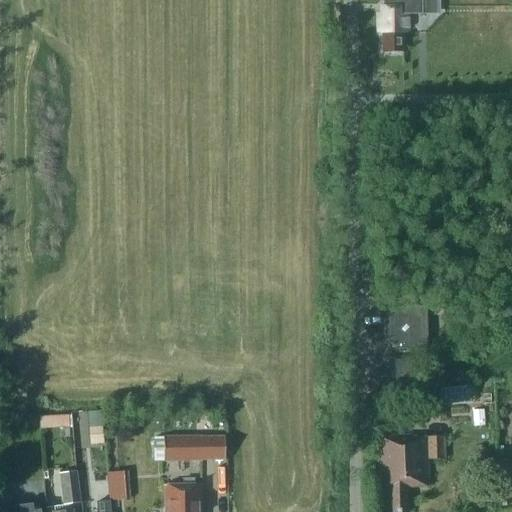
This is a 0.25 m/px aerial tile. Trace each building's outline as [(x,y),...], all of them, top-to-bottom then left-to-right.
[(381,33),(381,52),(404,53),(404,33),(409,33),(409,14),(421,13),(420,0),(382,0),(382,1),(385,1),(385,14),(374,14),(374,33),(381,33)] [(450,293),(434,293),(434,305),(450,305),(450,293)] [(384,350),(416,349),(427,349),(426,306),(383,307),(384,350)] [(442,387),(443,403),(475,402),(474,386),(442,387)] [(483,409),(471,410),(471,421),(484,420),(483,409)] [(102,411),(86,413),(89,445),(103,444),(102,427),(104,427),(102,411)] [(67,416),(57,416),(58,429),(68,428),(67,416)] [(105,416),(105,425),(117,425),(117,416),(105,416)] [(410,436),(376,437),(377,489),(387,488),(386,511),(407,511),(407,489),(428,489),(427,461),(442,461),(441,439),(410,440),(410,436)] [(162,439),(163,463),(224,461),(223,437),(162,439)] [(80,503),(76,471),(59,473),(62,504),(66,504),(80,503)] [(106,473),(109,501),(129,499),(127,471),(106,473)] [(200,511),(200,486),(163,487),(163,511),(161,511),(200,511)] [(0,487),(0,511),(10,511),(10,488),(0,487)] [(109,511),(108,502),(97,504),(97,511),(109,511)]
